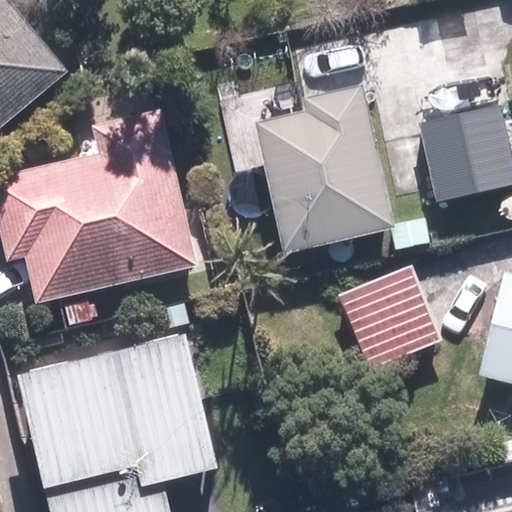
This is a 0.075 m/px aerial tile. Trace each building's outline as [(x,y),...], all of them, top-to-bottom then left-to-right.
[(0,0),(0,129),(71,73),(12,0),(0,0)] [(297,249),(397,225),(364,87),(310,99),(313,110),(266,121),(297,249)] [(425,127),(443,200),(511,183),(511,160),(500,109),(425,127)] [(31,252),(42,300),(197,263),(162,115),(100,130),(106,155),(0,180),(0,196),(14,256),(31,252)] [(345,298),(373,367),(441,339),(414,271),(345,298)] [(511,273),(509,273),(485,374),(511,380),(511,273)] [(198,335),(32,374),(64,511),(180,511),(173,479),(229,465),(198,335)]
